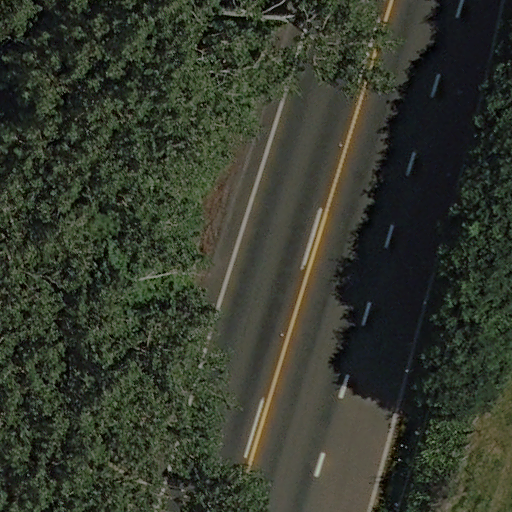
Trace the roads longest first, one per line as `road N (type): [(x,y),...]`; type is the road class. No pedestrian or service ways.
road 1 (primary): [(285,337),(390,0)]
road 2 (primary): [(231,511),(285,337)]
road 3 (primary): [(285,337),(296,511)]
